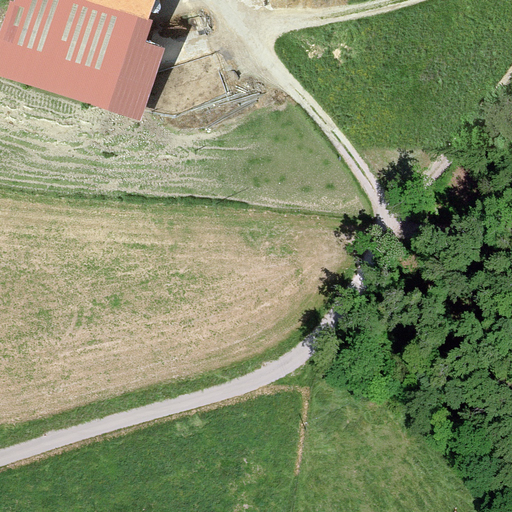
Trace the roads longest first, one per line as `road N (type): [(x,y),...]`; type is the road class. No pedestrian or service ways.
road 1 (unclassified): [(390,225),(317,338),(283,366),(0,458)]
road 2 (track): [(218,0),(308,103),(390,225)]
road 3 (track): [(511,80),(390,225)]
road 4 (track): [(402,0),(231,23)]
road 5 (track): [(390,225),(511,231)]
